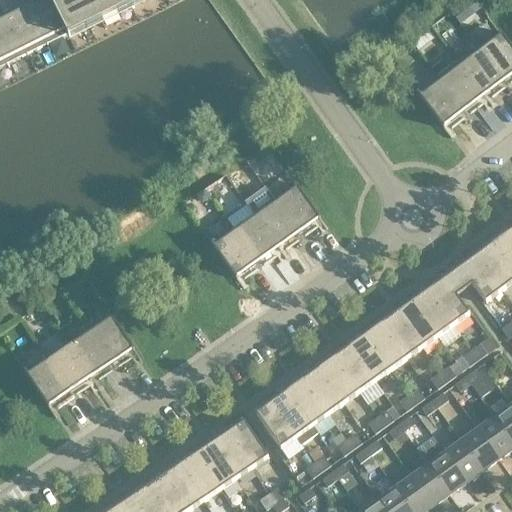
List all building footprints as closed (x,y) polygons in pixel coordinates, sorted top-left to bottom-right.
[(42,0),(40,1),(28,7),(48,47),(48,46),(67,36),(67,37),(68,37),(49,0),(42,0)] [(49,0),(68,37),(67,37),(70,42),(155,0),(49,0)] [(473,0),(468,0),(451,13),(461,27),(482,11),(473,0)] [(48,47),(28,7),(12,15),(9,9),(1,13),(4,19),(0,20),(0,51),(8,67),(8,66),(27,56),(27,57),(28,57),(28,56),(47,46),(47,47),(48,47)] [(511,49),(500,34),(479,50),(508,88),(511,84),(511,49)] [(508,88),(479,50),(459,65),(492,109),(496,105),(492,100),(508,88)] [(492,109),(459,65),(439,80),(468,118),(483,107),(488,112),(492,109)] [(468,118),(439,80),(418,96),(451,140),(456,136),(452,130),(468,118)] [(328,231),(296,186),(274,202),(302,241),(318,229),(322,235),(328,231)] [(302,241),(274,202),(254,216),(286,261),(290,258),(286,252),(302,241)] [(286,261),(254,216),(233,231),(261,270),(277,258),(281,264),(286,261)] [(261,270),(233,231),(212,246),(244,291),(249,287),(245,281),(261,270)] [(511,242),(508,236),(492,248),(511,274),(511,242)] [(511,286),(511,274),(492,248),(477,259),(502,293),(511,286)] [(502,293),(477,259),(461,271),(454,276),(429,294),(454,329),(470,317),(457,299),(458,299),(456,297),(464,291),(471,286),(473,288),(486,305),(502,293)] [(454,329),(429,294),(413,305),(438,340),(454,329)] [(438,340),(413,305),(398,316),(423,351),(438,340)] [(423,351),(398,316),(382,328),(407,362),(423,351)] [(141,362),(110,317),(89,332),(115,371),(132,360),(136,366),(141,362)] [(407,362),(382,328),(367,339),(391,373),(407,362)] [(115,371),(89,332),(68,346),(98,391),(103,388),(99,382),(115,371)] [(391,373),(367,339),(351,350),(376,384),(391,373)] [(98,391),(68,346),(47,360),(74,399),(90,388),(94,394),(98,391)] [(480,346),(471,353),(478,363),(487,356),(480,346)] [(376,384),(351,350),(335,361),(360,396),(376,384)] [(478,363),(471,353),(462,360),(469,370),(478,363)] [(74,399),(47,360),(25,375),(56,420),(61,416),(57,410),(74,399)] [(498,366),(493,360),(482,368),(487,374),(498,366)] [(360,396),(335,361),(320,372),(344,407),(360,396)] [(449,369),(440,376),(447,386),(456,379),(449,369)] [(344,407),(320,372),(304,383),(329,418),(344,407)] [(482,378),(477,372),(466,380),(471,386),(482,378)] [(447,386),(440,376),(431,382),(438,392),(447,386)] [(471,386),(466,380),(455,387),(460,394),(471,386)] [(329,418),(304,383),(288,395),(313,429),(329,418)] [(418,391),(409,398),(416,408),(425,402),(418,391)] [(313,429),(288,395),(273,406),(298,440),(313,429)] [(449,402),(444,396),(433,403),(438,410),(449,402)] [(416,408),(409,398),(400,404),(407,415),(416,408)] [(438,410),(433,403),(422,411),(427,418),(438,410)] [(298,440),(273,406),(257,417),(281,452),(298,440)] [(511,408),(511,409),(495,421),(511,444),(511,408)] [(387,414),(378,420),(385,430),(394,424),(387,414)] [(415,426),(411,419),(400,427),(405,434),(415,426)] [(385,430),(378,420),(369,427),(376,437),(385,430)] [(511,452),(511,444),(495,421),(479,433),(499,461),(511,452)] [(245,425),(229,436),(252,472),(269,461),(245,425)] [(405,434),(400,427),(389,435),(394,442),(405,434)] [(499,461),(479,433),(462,444),(483,473),(499,461)] [(252,472),(229,436),(213,447),(236,482),(252,472)] [(355,436),(346,442),(354,453),(363,446),(355,436)] [(354,453),(346,442),(337,449),(344,459),(354,453)] [(382,450),(377,443),(366,451),(371,458),(382,450)] [(483,473),(462,444),(446,456),(466,485),(483,473)] [(236,482),(213,447),(197,458),(220,493),(236,482)] [(371,458),(366,451),(355,458),(360,465),(371,458)] [(466,485),(446,456),(429,468),(450,497),(466,485)] [(220,493),(197,458),(181,469),(205,504),(220,493)] [(324,458),(315,464),(322,475),(331,468),(324,458)] [(322,475),(315,464),(306,471),(313,481),(322,475)] [(349,473),(344,467),(333,474),(338,481),(349,473)] [(450,497),(429,468),(412,480),(433,509),(450,497)] [(192,511),(205,504),(181,469),(165,479),(186,511),(192,511)] [(338,481),(333,474),(322,482),(327,489),(338,481)] [(186,511),(165,479),(149,490),(163,511),(186,511)] [(428,511),(433,509),(412,480),(396,492),(410,511),(428,511)] [(163,511),(149,490),(133,501),(140,511),(163,511)] [(278,490),(269,496),(276,507),(284,501),(285,500),(278,490)] [(315,497),(310,490),(299,498),(304,505),(315,497)] [(410,511),(396,492),(379,504),(385,511),(410,511)] [(276,507),(269,496),(260,502),(265,511),(267,511),(273,508),(276,507)] [(140,511),(133,501),(117,511),(140,511)] [(282,511),(289,508),(284,501),(276,507),(273,508),(275,511),(282,511)]
